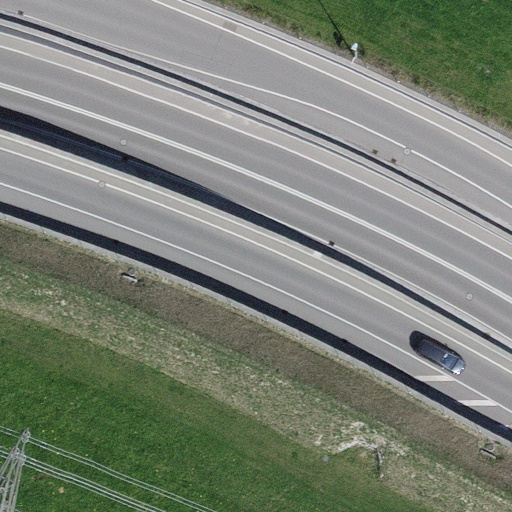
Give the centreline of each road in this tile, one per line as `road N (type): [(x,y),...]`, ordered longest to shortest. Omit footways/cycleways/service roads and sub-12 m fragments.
road 1 (secondary): [(0,164),(224,245),(511,390)]
road 2 (secondary): [(511,189),(453,154),(300,88),(66,0)]
road 3 (secondary): [(0,84),(244,169),(421,248)]
